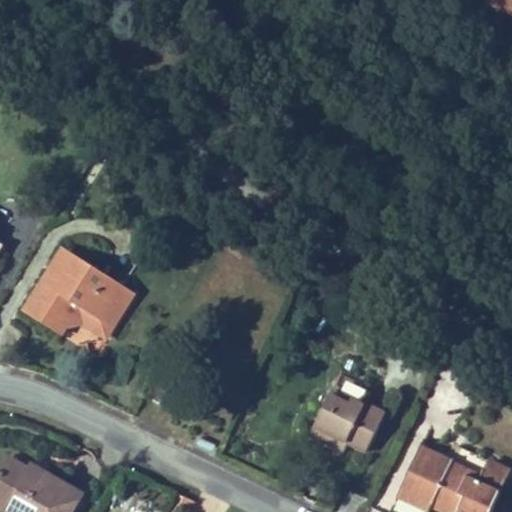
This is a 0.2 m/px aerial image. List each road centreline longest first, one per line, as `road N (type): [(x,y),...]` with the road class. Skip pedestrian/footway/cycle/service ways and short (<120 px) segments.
road 1 (unclassified): [(0,16),(378,276),(511,346)]
road 2 (residential): [(0,380),(19,381),(304,511)]
